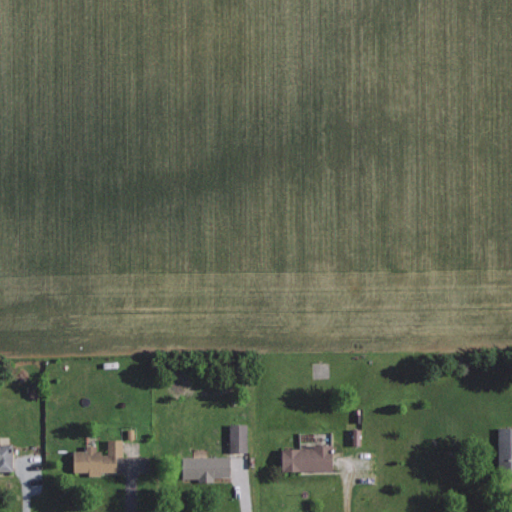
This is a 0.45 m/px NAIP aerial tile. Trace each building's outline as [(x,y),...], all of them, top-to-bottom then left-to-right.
[(245,451),(245,423),(227,424),(228,452),(245,451)] [(511,426),(496,427),(496,470),(511,470),(511,426)] [(70,472),(87,471),(87,475),(99,475),(98,471),(114,471),(113,456),(121,456),(120,439),(105,439),(105,452),(94,452),(94,445),(83,445),(83,450),(70,450),(70,472)] [(0,443),(0,470),(9,471),(9,444),(0,443)] [(329,469),(328,445),(278,447),(279,470),(329,469)] [(179,478),(197,478),(197,482),(212,482),(212,476),(227,476),(227,456),(179,456),(179,478)]
